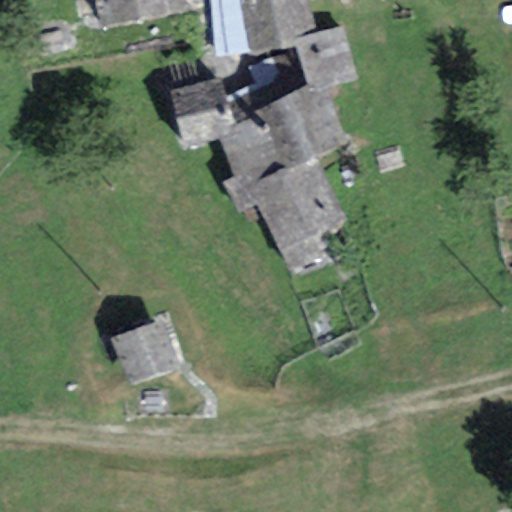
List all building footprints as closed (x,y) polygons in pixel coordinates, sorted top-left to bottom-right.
[(188,0),(95,0),(101,26),(190,6),(188,0)] [(306,0),(209,0),(214,56),(295,47),(294,42),(317,35),(306,0)] [(308,86),(311,95),(324,91),(357,81),(340,27),(317,35),(294,42),(295,47),(308,86)] [(220,76),(169,93),(185,148),(218,138),(238,132),(236,124),(220,76)] [(254,204),(289,272),(321,258),(313,239),(346,222),(315,157),(347,142),(324,91),(311,95),(308,86),(236,124),(238,132),(218,138),(233,178),(221,183),(237,213),(254,204)] [(165,320),(114,337),(130,385),(182,368),(165,320)]
